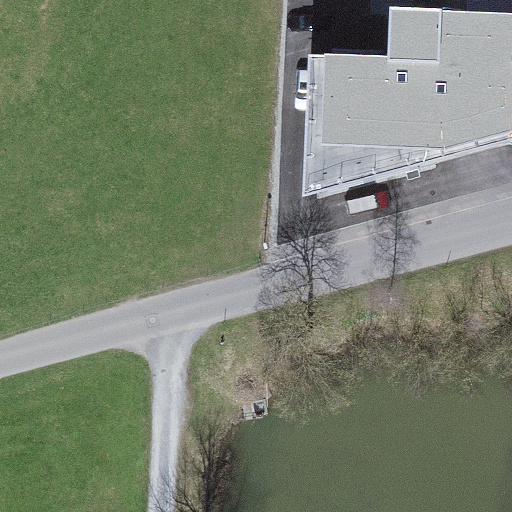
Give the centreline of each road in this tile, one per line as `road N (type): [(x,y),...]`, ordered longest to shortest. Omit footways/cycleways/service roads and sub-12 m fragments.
road 1 (residential): [(511,225),(167,319)]
road 2 (residential): [(168,511),(167,319)]
road 3 (residential): [(167,319),(0,364)]
